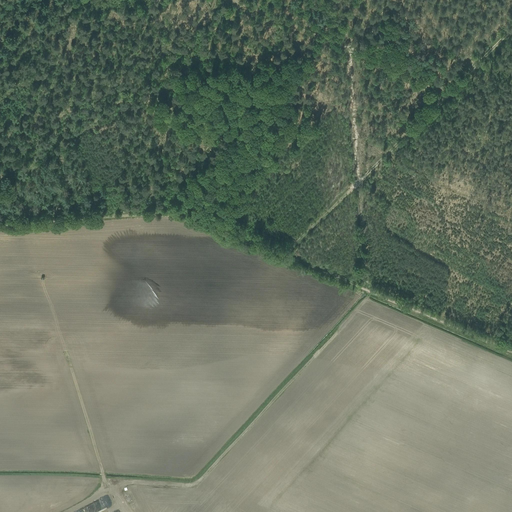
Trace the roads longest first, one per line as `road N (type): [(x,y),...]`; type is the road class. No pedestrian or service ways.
road 1 (track): [(0,194),(250,2)]
road 2 (track): [(285,258),(174,210),(0,226)]
road 3 (track): [(511,355),(285,258)]
road 4 (track): [(285,258),(451,89)]
road 5 (track): [(451,89),(250,2)]
